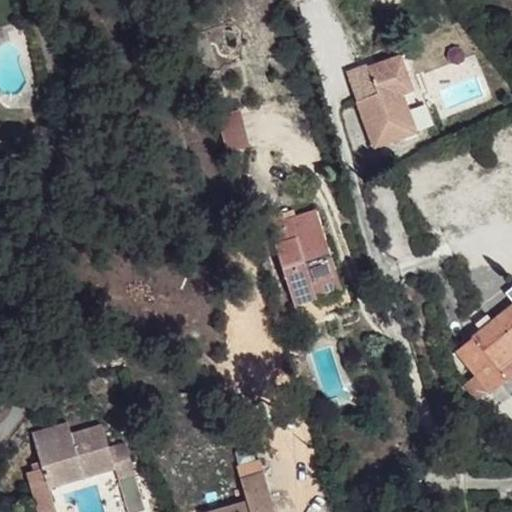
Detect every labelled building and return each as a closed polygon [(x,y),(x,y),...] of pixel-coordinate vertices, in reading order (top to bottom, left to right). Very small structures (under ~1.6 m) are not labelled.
[(347,71),(373,147),(416,132),(401,94),(412,90),(407,78),(416,75),(407,52),(367,67),(366,63),(347,71)] [(215,114),(225,151),(249,144),(239,108),(215,114)] [(317,297),(312,283),(337,275),(316,210),(285,221),(283,213),(267,219),(295,304),(317,297)] [(337,275),(312,283),(317,297),(342,288),(337,275)] [(511,377),(511,305),(492,321),(481,331),(456,350),(490,393),(506,381),(507,382),(511,377)] [(300,321),(306,341),(332,333),(327,314),(300,321)] [(487,315),(476,323),(481,331),(492,321),(487,315)] [(306,341),(310,352),(336,345),(332,333),(306,341)] [(33,433),(43,469),(44,472),(46,471),(79,462),(83,477),(116,469),(119,478),(135,473),(126,443),(109,448),(102,424),(71,434),(68,423),(33,433)] [(79,462),(46,471),(50,487),(83,477),(79,462)] [(43,469),(28,472),(35,499),(52,494),(50,487),(46,471),(44,472),(43,469)] [(240,477),(247,500),(204,511),(274,511),(263,471),(240,477)]
